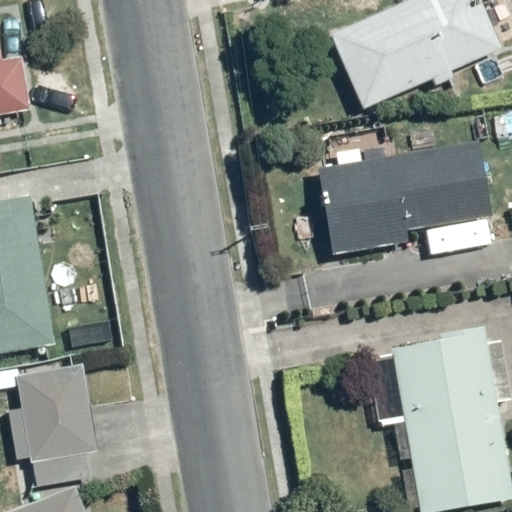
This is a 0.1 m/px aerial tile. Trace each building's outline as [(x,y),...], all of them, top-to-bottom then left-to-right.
[(502,52),(479,0),(414,0),(328,38),(361,113),(502,52)] [(0,115),(30,111),(21,63),(0,66),(0,63),(0,115)] [(480,144),(316,171),(331,258),(407,246),(405,234),(492,219),(480,144)] [(32,198),(0,203),(0,357),(57,348),(32,198)] [(439,344),(392,352),(420,511),(441,511),(511,499),(511,496),(495,404),(511,401),(502,344),(488,346),(485,328),(438,337),(439,344)] [(34,457),(39,489),(92,480),(89,456),(98,455),(84,367),(15,378),(20,411),(11,413),(18,459),(34,457)] [(86,511),(77,487),(12,511),(86,511)]
